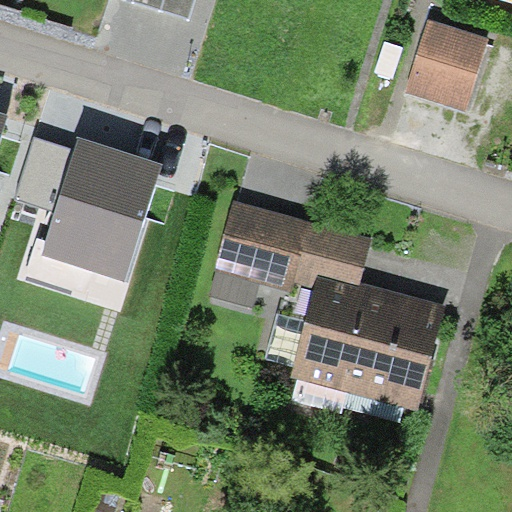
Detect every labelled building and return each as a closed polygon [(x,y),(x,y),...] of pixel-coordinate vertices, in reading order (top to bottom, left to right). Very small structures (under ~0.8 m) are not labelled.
[(196,0),(133,0),(133,2),(190,21),(196,0)] [(428,23),(406,95),(466,112),(487,41),(428,23)] [(0,147),(9,119),(0,115),(0,147)] [(157,161),(77,137),(41,256),(121,280),(157,161)] [(319,275),(362,286),(371,242),(234,204),(213,273),(292,295),(295,285),(316,290),(319,275)] [(373,289),(362,286),(319,275),(316,290),(293,379),(418,411),(445,308),(373,289)] [(16,332),(0,383),(0,417),(54,434),(80,352),(16,332)]
